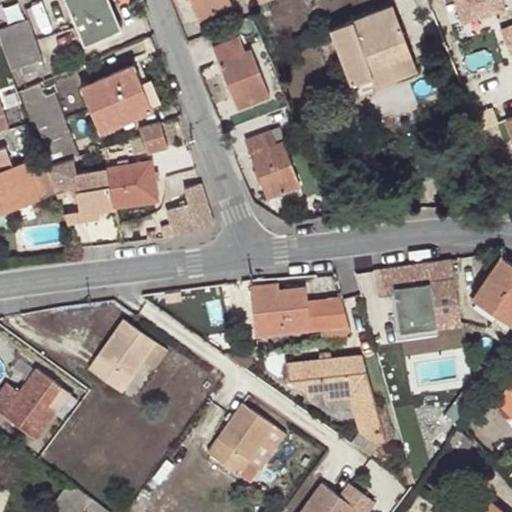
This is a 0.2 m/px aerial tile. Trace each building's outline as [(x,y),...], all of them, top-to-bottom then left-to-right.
[(120,29),(108,0),(104,0),(100,3),(98,0),(66,0),(86,44),(120,29)] [(193,0),(200,18),(231,5),(229,0),(193,0)] [(456,0),(464,23),(508,10),(505,0),(456,0)] [(349,82),(371,74),(413,59),(393,4),(329,28),(349,82)] [(0,33),(12,68),(41,58),(26,18),(0,28),(0,33)] [(511,23),(503,28),(511,51),(511,23)] [(237,111),(270,97),(251,50),(245,52),(240,38),(213,49),(237,111)] [(413,59),(371,74),(375,86),(417,70),(413,59)] [(101,132),(147,113),(137,88),(143,86),(150,84),(140,60),(82,85),(101,132)] [(44,95),(39,84),(23,90),(51,162),(74,156),(79,154),(54,92),(44,95)] [(137,88),(147,113),(153,111),(143,86),(137,88)] [(0,147),(15,143),(0,98),(0,147)] [(167,149),(159,120),(139,126),(142,135),(147,153),(167,149)] [(266,197),(300,185),(279,126),(245,139),(266,197)] [(0,210),(57,192),(46,164),(43,156),(12,167),(5,148),(0,149),(0,210)] [(57,192),(58,194),(71,190),(72,193),(79,192),(82,209),(156,199),(150,162),(77,173),(74,156),(51,162),(46,164),(57,192)] [(214,221),(201,182),(184,188),(190,201),(166,209),(170,222),(161,225),(165,234),(214,221)] [(511,322),(511,263),(501,256),(500,258),(473,297),(511,324),(511,322)] [(417,328),(461,321),(451,257),(376,268),(380,294),(411,291),(417,328)] [(351,321),(343,293),(306,298),(305,285),(279,288),(278,282),(252,285),(254,310),(262,308),(264,331),(351,321)] [(257,332),(264,331),(262,308),(254,310),(257,332)] [(88,366),(120,389),(155,340),(123,317),(88,366)] [(290,377),(308,389),(325,387),(326,396),(350,394),(360,430),(376,442),(387,439),(377,403),(363,351),(287,360),(290,377)] [(0,408),(37,436),(57,410),(48,404),(63,386),(37,367),(19,390),(7,380),(0,388),(0,408)] [(492,374),(483,386),(511,415),(511,378),(504,386),(492,374)] [(48,404),(57,410),(70,391),(63,386),(48,404)] [(325,387),(308,389),(310,397),(326,396),(325,387)] [(206,451),(236,472),(272,423),(241,401),(206,451)] [(385,401),(377,403),(387,439),(394,437),(385,401)] [(470,442),(453,428),(445,439),(462,454),(470,442)] [(321,480),(297,511),(350,511),(354,506),(361,511),(365,511),(374,500),(348,481),(339,493),(321,480)] [(54,505),(64,511),(82,511),(91,500),(69,484),(54,505)] [(506,511),(480,491),(463,511),(506,511)]
